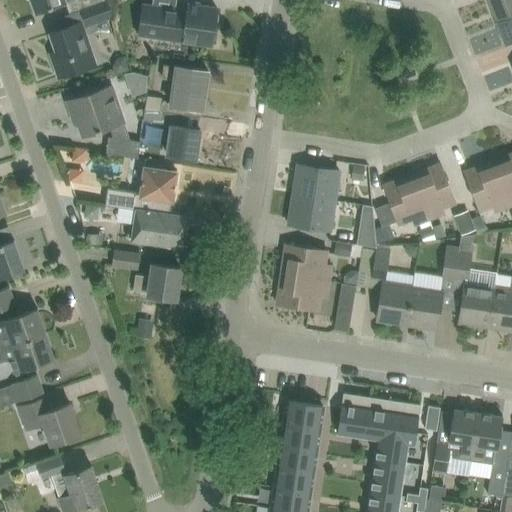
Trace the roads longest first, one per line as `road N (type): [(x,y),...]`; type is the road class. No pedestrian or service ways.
road 1 (residential): [(163,511),(0,44)]
road 2 (residential): [(261,138),(388,155),(475,127),(484,99),(455,16),(441,0)]
road 3 (residential): [(230,340),(511,380)]
road 4 (tertiary): [(230,340),(261,138)]
road 5 (tertiary): [(204,511),(230,340)]
road 6 (tertiary): [(261,138),(282,0)]
